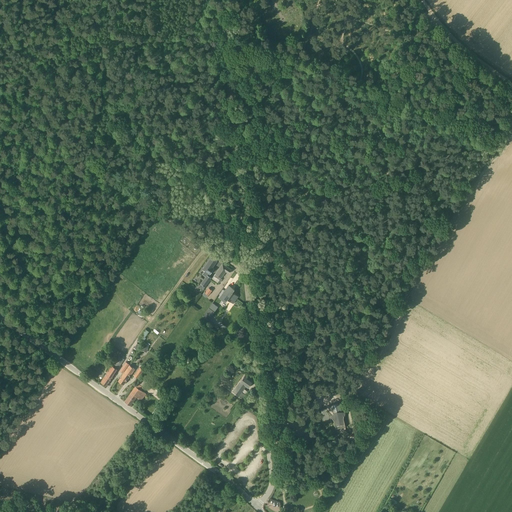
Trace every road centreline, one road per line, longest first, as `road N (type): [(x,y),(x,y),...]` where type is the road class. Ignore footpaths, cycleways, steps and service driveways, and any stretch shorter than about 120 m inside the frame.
road 1 (unclassified): [(256,506),(272,481),(244,270),(223,0)]
road 2 (track): [(319,511),(380,408),(351,390),(511,128)]
road 3 (tertiary): [(256,506),(0,316)]
road 4 (track): [(0,94),(244,270)]
road 5 (track): [(511,81),(493,73),(420,0)]
